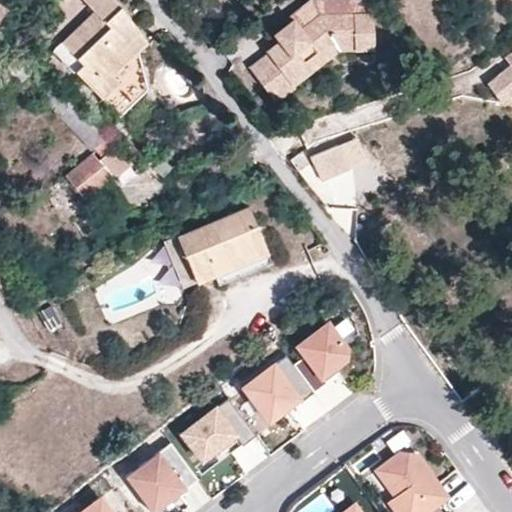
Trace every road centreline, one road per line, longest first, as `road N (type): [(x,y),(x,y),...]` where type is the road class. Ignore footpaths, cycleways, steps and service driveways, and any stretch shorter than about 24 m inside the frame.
road 1 (residential): [(146,0),(344,260),(422,378)]
road 2 (residential): [(422,378),(245,506)]
road 3 (residential): [(422,378),(511,502)]
